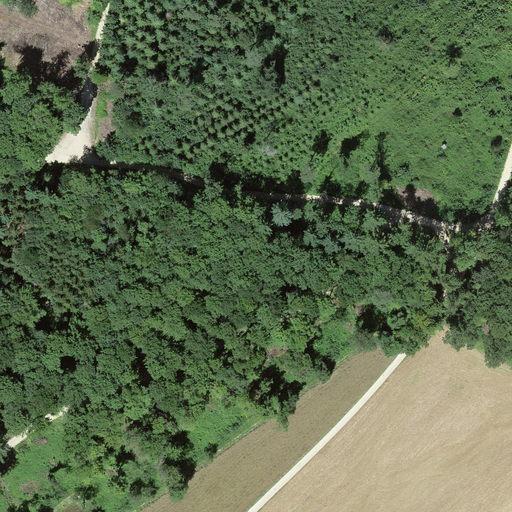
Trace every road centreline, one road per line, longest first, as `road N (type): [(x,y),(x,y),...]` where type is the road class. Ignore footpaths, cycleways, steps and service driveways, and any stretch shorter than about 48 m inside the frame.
road 1 (track): [(411,213),(376,231),(314,299),(286,316),(111,372),(0,447)]
road 2 (track): [(511,152),(494,208),(446,298),(363,400),(252,511)]
road 3 (track): [(75,153),(243,192),(411,213),(435,224),(447,242),(455,282)]
road 4 (track): [(105,0),(75,153),(0,171)]
